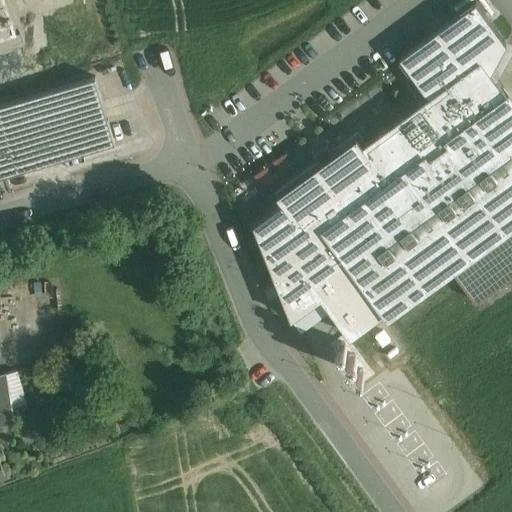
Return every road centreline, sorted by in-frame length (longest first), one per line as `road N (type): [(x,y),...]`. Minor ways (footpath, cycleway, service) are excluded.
road 1 (residential): [(386,511),(257,328),(189,164)]
road 2 (unknown): [(297,378),(369,414),(413,425),(448,449),(452,476),(421,511)]
road 3 (residential): [(0,216),(189,164)]
